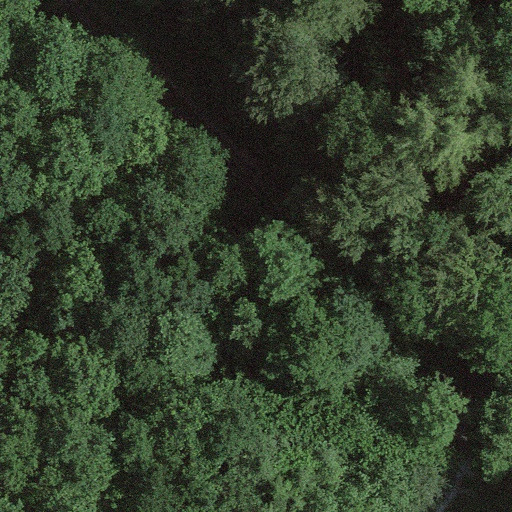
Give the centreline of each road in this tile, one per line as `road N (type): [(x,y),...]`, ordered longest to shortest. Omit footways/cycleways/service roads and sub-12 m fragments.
road 1 (track): [(58,0),(126,56),(282,213),(369,277),(497,324)]
road 2 (track): [(431,511),(475,429),(497,324)]
